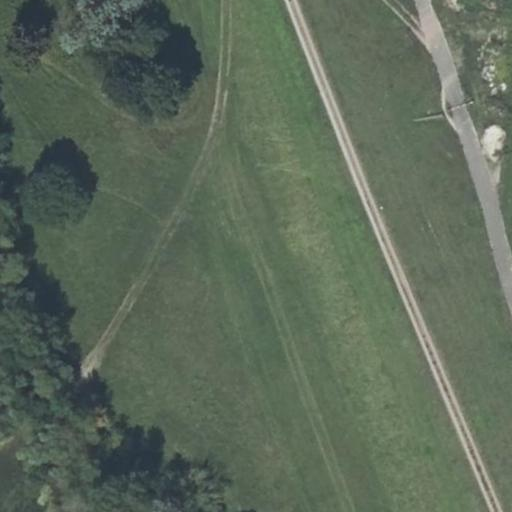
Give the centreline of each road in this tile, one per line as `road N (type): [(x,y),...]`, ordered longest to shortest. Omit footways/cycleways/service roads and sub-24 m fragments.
road 1 (track): [(291,0),(496,511)]
road 2 (track): [(511,285),(445,56),(420,0)]
